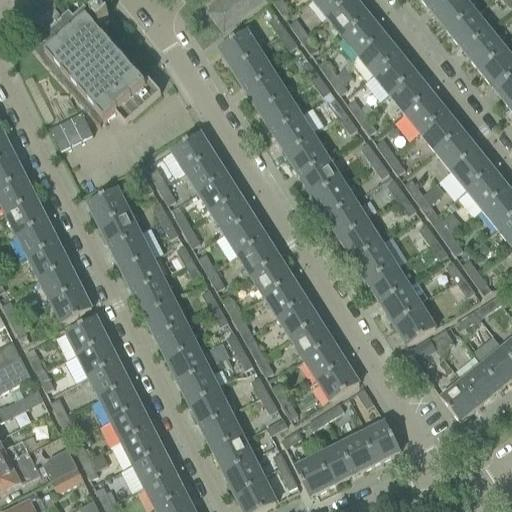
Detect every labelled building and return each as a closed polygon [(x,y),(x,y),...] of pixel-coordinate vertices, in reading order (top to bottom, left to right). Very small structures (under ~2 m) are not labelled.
[(240,0),(233,0),(228,4),(242,21),(251,14),(240,0)] [(255,0),(240,0),(251,14),(261,6),(255,0)] [(278,0),(272,5),(282,20),(290,14),(279,0),(278,0)] [(351,0),(317,0),(312,4),(328,24),(354,3),(351,0)] [(422,0),(420,2),(433,18),(455,0),(422,0)] [(460,0),(455,0),(433,18),(446,35),(458,25),(464,31),(477,20),(460,0)] [(511,1),(510,0),(501,0),(500,2),(510,13),(511,10),(511,1)] [(354,3),(328,24),(343,43),(369,22),(354,3)] [(228,4),(219,11),(233,28),(242,21),(228,4)] [(217,8),(207,16),(223,36),(233,28),(219,11),(217,8)] [(33,56),(99,131),(116,117),(126,128),(160,97),(148,83),(143,88),(137,82),(142,77),(100,29),(109,22),(100,12),(91,20),(83,11),(72,21),(68,16),(40,41),(44,46),(33,56)] [(275,20),(268,25),(279,41),(286,36),(275,20)] [(458,25),(446,35),(464,57),(490,36),(477,20),(464,31),(458,25)] [(369,22),(343,43),(358,62),(385,41),(369,22)] [(289,28),(288,29),(300,46),(308,40),(296,23),(289,28)] [(230,45),(218,53),(234,80),(248,71),(243,63),(257,54),(246,35),(230,45)] [(286,36),(279,41),(290,57),(297,51),(286,36)] [(464,57),(482,79),(495,69),(489,62),(502,51),(490,36),(464,57)] [(308,40),(300,46),(310,59),(318,54),(308,40)] [(385,41),(358,62),(374,81),(400,60),(385,41)] [(495,69),(482,79),(496,96),(511,82),(511,63),(502,51),(489,62),(495,69)] [(248,71),(234,80),(245,97),(271,80),(273,79),(257,54),(243,63),(248,71)] [(400,60),(374,81),(389,101),(415,79),(400,60)] [(326,64),(318,70),(329,86),(331,85),(337,80),(326,64)] [(308,66),(300,71),(313,88),(314,88),(321,83),(308,66)] [(271,80),(245,97),(256,114),(270,105),(271,107),(275,112),(289,104),(273,79),(271,80)] [(415,79),(389,101),(404,119),(430,98),(415,79)] [(337,80),(329,86),(339,100),(347,94),(337,80)] [(511,82),(496,96),(509,112),(511,109),(511,82)] [(321,83),(313,88),(322,102),(330,96),(321,83)] [(430,98),(404,119),(420,139),(446,118),(430,98)] [(335,103),(328,109),(337,122),(345,117),(335,103)] [(270,105),(256,114),(272,139),(300,121),(289,104),(275,112),(271,107),(270,105)] [(347,109),(346,109),(357,125),(365,119),(371,115),(367,109),(360,113),(354,104),(347,109)] [(345,117),(337,122),(349,139),(357,134),(345,117)] [(446,118),(420,139),(436,158),(462,137),(446,118)] [(365,119),(357,125),(358,126),(368,140),(369,140),(376,135),(365,120),(365,119)] [(300,121),(272,139),(288,164),(302,155),(297,147),(311,138),(300,121)] [(2,137),(0,137),(0,165),(13,159),(2,137)] [(462,137),(436,158),(451,177),(477,156),(462,137)] [(172,157),(161,164),(174,183),(184,177),(213,159),(199,138),(171,156),(172,157)] [(302,155),(288,164),(299,181),(327,163),(311,138),(297,147),(302,155)] [(383,144),(375,149),(387,166),(394,160),(383,144)] [(366,148),(359,153),(371,169),(378,164),(366,148)] [(451,177),(439,186),(455,205),(466,195),(467,197),(493,176),(477,156),(451,177)] [(13,159),(0,165),(0,193),(24,181),(16,166),(13,159)] [(213,159),(184,177),(197,198),(226,180),(213,159)] [(394,160),(387,166),(397,180),(405,175),(394,160)] [(327,163),(299,181),(310,199),(324,190),(329,198),(343,189),(327,163)] [(378,164),(371,169),(381,183),(388,178),(378,164)] [(157,173),(149,178),(158,193),(166,188),(157,173)] [(493,176),(467,197),(482,215),(508,194),(493,176)] [(143,179),(135,184),(144,200),(152,196),(143,179)] [(226,180),(197,198),(211,218),(239,200),(226,180)] [(24,181),(0,193),(0,208),(5,218),(35,203),(24,181)] [(411,184),(404,190),(415,206),(423,200),(411,184)] [(394,185),(386,190),(395,204),(404,198),(394,185)] [(166,188),(158,193),(168,210),(176,206),(166,188)] [(324,190),(310,199),(326,224),(354,206),(343,189),(329,198),(324,190)] [(116,193),(87,208),(87,209),(100,234),(115,227),(111,219),(126,212),(117,194),(116,193)] [(511,198),(508,194),(482,215),(498,235),(511,223),(511,198)] [(404,198),(395,204),(408,221),(416,215),(404,198)] [(239,200),(211,218),(224,239),(252,221),(239,200)] [(423,200),(415,206),(426,221),(434,215),(423,200)] [(35,203),(5,218),(16,240),(46,225),(35,203)] [(354,206),(326,224),(342,249),(356,240),(351,232),(365,223),(354,206)] [(159,207),(150,211),(160,228),(168,223),(159,207)] [(115,227),(100,234),(110,253),(139,238),(126,212),(111,219),(115,227)] [(181,215),(173,220),(182,236),(190,231),(181,215)] [(252,221),(224,239),(237,260),(265,242),(252,221)] [(168,223),(160,228),(169,244),(177,239),(168,223)] [(356,240),(342,249),(353,266),(381,249),(365,223),(351,232),(356,240)] [(511,223),(498,235),(511,252),(511,223)] [(46,225),(16,240),(27,262),(57,247),(46,225)] [(440,225),(433,230),(444,246),(452,240),(440,225)] [(424,229),(417,234),(430,251),(437,246),(425,229),(424,229)] [(190,231),(182,236),(192,253),(200,248),(190,231)] [(139,238),(110,253),(119,272),(134,264),(138,272),(152,264),(139,238)] [(452,240),(444,246),(455,261),(462,255),(452,240)] [(265,242),(237,260),(250,281),(271,267),(278,263),(265,242)] [(437,246),(430,251),(439,265),(446,260),(447,259),(437,246)] [(57,247),(27,262),(39,285),(69,270),(57,247)] [(381,249),(353,266),(364,284),(378,275),(383,283),(397,274),(381,249)] [(183,250),(175,255),(185,271),(193,267),(183,250)] [(198,262),(197,263),(206,279),(214,274),(205,258),(198,262)] [(271,267),(250,281),(263,301),(271,296),(292,283),(278,263),(271,267)] [(134,264),(119,272),(132,298),(162,283),(152,264),(138,272),(134,264)] [(469,264),(461,270),(473,286),(480,280),(469,264)] [(452,266),(445,272),(455,286),(462,281),(452,266)] [(193,267),(185,271),(194,287),(202,283),(193,267)] [(69,270),(39,285),(50,307),(80,292),(69,270)] [(214,274),(206,279),(216,296),(224,291),(214,274)] [(378,275),(364,284),(380,309),(408,291),(397,274),(383,283),(378,275)] [(480,280),(473,286),(483,300),(491,295),(480,280)] [(462,281),(455,286),(466,302),(474,296),(462,281)] [(162,283),(132,298),(145,324),(160,316),(157,309),(171,301),(162,283)] [(271,296),(263,301),(276,322),(305,304),(292,283),(271,296)] [(408,291),(380,309),(396,334),(410,325),(405,317),(419,308),(408,291)] [(80,292),(50,307),(61,329),(91,314),(80,292)] [(511,297),(509,293),(494,303),(499,309),(511,300),(511,297)] [(209,294),(201,299),(210,315),(218,311),(209,294)] [(160,316),(145,324),(155,343),(185,328),(171,301),(157,309),(160,316)] [(223,305),(232,321),(239,316),(230,301),(223,305)] [(499,309),(494,303),(477,313),(482,320),(499,309)] [(305,304),(276,322),(290,343),(318,325),(305,304)] [(2,310),(10,327),(18,323),(10,306),(2,310)] [(410,325),(396,334),(407,351),(435,333),(419,308),(405,317),(410,325)] [(218,311),(210,315),(219,332),(228,327),(218,311)] [(239,317),(231,322),(241,339),(249,334),(239,317)] [(471,317),(453,329),(458,336),(476,325),(471,317)] [(65,337),(77,360),(107,345),(95,322),(65,337)] [(18,323),(10,327),(19,344),(27,340),(18,323)] [(318,325),(290,343),(303,364),(331,346),(318,325)] [(185,328),(155,343),(168,370),(184,362),(179,354),(194,346),(185,328)] [(433,342),(442,357),(454,349),(445,334),(433,342)] [(233,339),(225,343),(234,359),(243,355),(234,338),(233,339)] [(433,342),(429,344),(435,354),(438,359),(442,357),(433,342)] [(511,343),(501,352),(511,365),(511,343)] [(247,348),(246,349),(255,365),(263,360),(254,344),(247,348)] [(429,344),(410,356),(416,366),(435,354),(429,344)] [(77,360),(88,382),(118,367),(107,345),(77,360)] [(184,362),(168,370),(178,388),(207,373),(194,346),(179,354),(184,362)] [(331,346),(303,364),(316,384),(344,366),(331,346)] [(0,371),(20,362),(12,347),(0,352),(0,371)] [(511,365),(501,352),(481,369),(500,393),(511,382),(511,365)] [(243,355),(234,359),(244,376),(252,371),(243,355)] [(29,363),(37,379),(45,375),(37,359),(29,363)] [(263,360),(255,365),(264,382),(265,381),(273,377),(263,360)] [(0,398),(30,383),(20,362),(0,371),(0,398)] [(344,366),(316,384),(330,407),(358,389),(344,366)] [(88,382),(99,404),(129,389),(118,367),(88,382)] [(481,369),(461,386),(480,409),(500,393),(481,369)] [(207,373),(178,388),(191,414),(206,406),(203,399),(217,392),(207,373)] [(45,375),(37,379),(45,396),(54,392),(45,375)] [(258,382),(250,386),(259,403),(267,398),(258,382)] [(480,409),(461,386),(440,402),(460,426),(480,409)] [(279,387),(271,392),(280,407),(288,402),(279,387)] [(99,404),(111,427),(141,411),(129,389),(99,404)] [(206,406),(191,414),(200,433),(230,418),(225,408),(217,392),(203,399),(206,406)] [(363,393),(355,398),(365,414),(373,409),(363,393)] [(267,398),(259,403),(269,419),(276,415),(277,415),(267,398)] [(288,402),(280,407),(289,425),(297,420),(288,402)] [(51,407),(59,423),(67,419),(59,403),(51,407)] [(0,413),(0,427),(25,415),(19,404),(0,413)] [(339,408),(324,418),(328,426),(344,416),(339,408)] [(111,427),(121,448),(151,433),(141,411),(111,427)] [(230,418),(200,433),(210,452),(226,444),(230,453),(244,445),(230,418)] [(324,418),(307,428),(312,436),(328,426),(324,418)] [(67,419),(59,423),(68,440),(75,437),(67,419)] [(282,423),(266,432),(271,441),(287,431),(282,423)] [(385,427),(366,436),(373,451),(365,455),(373,470),(400,456),(385,427)] [(121,448),(133,470),(163,455),(151,433),(121,448)] [(281,445),(285,452),(301,443),(297,435),(281,445)] [(366,436),(340,450),(355,479),(373,470),(365,455),(373,451),(366,436)] [(32,440),(22,446),(27,457),(38,452),(32,440)] [(226,444),(210,452),(223,478),(253,463),(244,445),(230,453),(226,444)] [(0,470),(27,457),(22,446),(2,456),(0,452),(0,470)] [(73,450),(81,467),(89,463),(81,446),(73,450)] [(340,450),(313,463),(321,478),(329,474),(336,488),(355,479),(340,450)] [(43,471),(50,486),(77,472),(68,454),(48,463),(50,467),(43,471)] [(133,470),(120,477),(131,498),(144,492),(174,477),(163,455),(133,470)] [(27,457),(0,470),(0,500),(5,498),(39,480),(33,469),(27,457)] [(272,462),(278,473),(286,469),(280,458),(272,462)] [(89,463),(81,467),(90,484),(98,480),(89,463)] [(253,463),(223,478),(236,504),(252,496),(248,488),(262,481),(253,463)] [(321,478),(313,463),(294,473),(309,502),(336,488),(329,474),(321,478)] [(286,469),(278,473),(289,495),(297,491),(286,469)] [(77,472),(50,486),(56,498),(83,485),(77,472)] [(144,492),(153,511),(158,511),(185,499),(174,477),(144,492)] [(252,496),(236,504),(240,511),(267,511),(276,508),(275,507),(262,481),(248,488),(252,496)] [(95,495),(104,511),(111,508),(103,491),(95,495)] [(50,511),(54,510),(48,499),(40,504),(39,503),(20,511),(50,511)] [(158,511),(191,511),(185,499),(158,511)]
